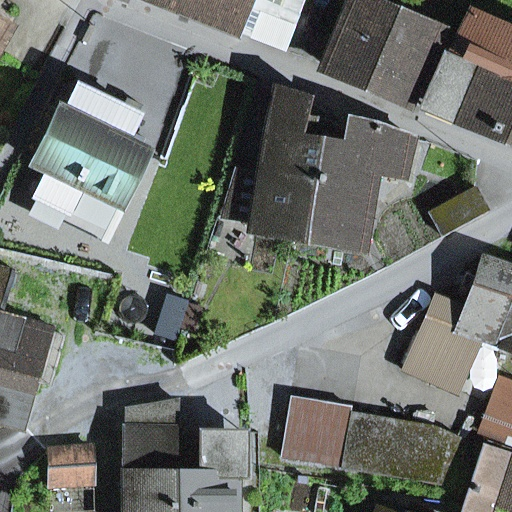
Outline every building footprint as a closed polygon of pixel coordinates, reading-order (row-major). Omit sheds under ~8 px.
[(156,0),(178,8),(181,0),(156,0)] [(297,19),(303,0),(181,0),(178,8),(239,32),(251,1),(297,19)] [(376,0),(353,0),(325,65),(406,101),(439,28),(376,0)] [(239,32),(286,50),(297,19),(251,1),(239,32)] [(511,30),(467,11),(449,54),(511,81),(511,30)] [(421,108),(511,146),(511,81),(449,54),(445,52),(421,108)] [(34,164),(120,206),(146,152),(105,132),(125,90),(84,70),(34,164)] [(266,175),(257,225),(305,234),(322,141),(310,138),(313,121),(304,119),(309,99),(275,88),(256,173),(266,175)] [(347,119),(342,144),(322,141),(305,234),(351,243),(361,192),(372,195),(376,170),(403,175),(412,139),(371,124),(347,119)] [(27,172),(0,229),(0,248),(34,176),(27,172)] [(475,188),(428,213),(441,237),(488,211),(475,188)] [(460,329),(473,333),(511,349),(511,271),(484,262),(467,310),(460,329)] [(62,336),(0,318),(0,312),(12,274),(0,269),(0,421),(16,426),(31,372),(50,377),(62,336)] [(436,298),(405,368),(451,388),(473,333),(460,329),(467,310),(436,298)] [(511,358),(508,357),(492,400),(483,424),(511,434),(511,358)] [(290,397),(281,457),(341,467),(350,412),(351,408),(290,397)] [(138,511),(188,511),(189,474),(173,474),(175,404),(127,411),(126,511),(138,511)] [(441,485),(461,438),(434,427),(350,412),(341,467),(441,485)] [(235,511),(236,476),(246,477),(247,431),(200,432),(201,474),(189,474),(188,511),(235,511)] [(494,511),(496,506),(511,511),(511,458),(482,449),(460,511),(423,511),(412,508),(410,511),(494,511)] [(93,483),(91,450),(49,452),(50,485),(93,483)]
